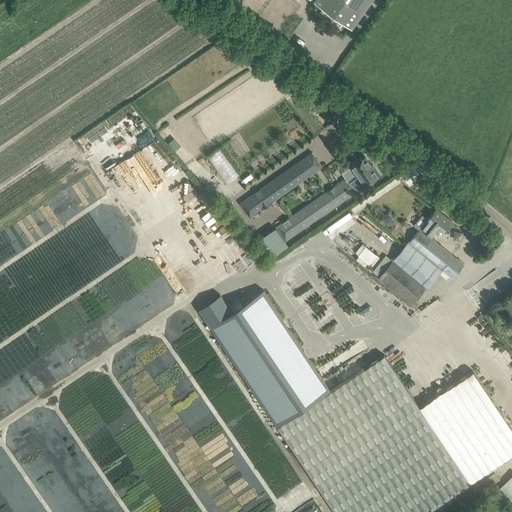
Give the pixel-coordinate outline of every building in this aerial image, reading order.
[(316,0),(315,2),(350,27),(369,0),(316,0)] [(153,166),(166,155),(153,139),(140,150),(153,166)] [(212,163),(225,182),(238,173),(221,147),(213,153),(217,160),(212,163)] [(350,166),(341,173),(345,179),(346,180),(354,192),(364,186),(380,175),(372,164),(371,165),(365,156),(350,166)] [(249,216),(306,177),(297,163),(239,202),(249,216)] [(285,240),(298,231),(354,192),(346,180),(345,179),(287,219),(282,222),(275,226),(285,240)] [(436,237),(441,236),(452,222),(436,209),(428,219),(422,215),(414,225),(419,230),(420,229),(430,237),(433,234),(436,237)] [(425,288),(426,288),(442,270),(452,278),(464,264),(430,237),(420,229),(419,230),(409,242),(408,241),(378,279),(411,307),(415,302),(414,302),(425,288)] [(355,252),(370,266),(379,256),(364,243),(355,252)] [(231,311),(210,325),(277,425),(330,390),(263,290),(231,311)] [(511,428),(473,371),(419,407),(384,354),(330,390),(277,425),(335,511),(424,511),(511,453),(511,428)] [(511,473),(496,490),(511,505),(511,473)]
